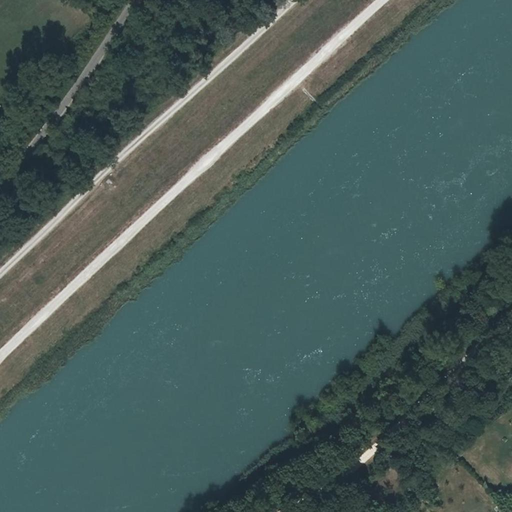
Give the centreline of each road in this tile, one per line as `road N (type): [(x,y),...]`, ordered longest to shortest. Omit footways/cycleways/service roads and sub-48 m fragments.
road 1 (track): [(0,356),(380,0)]
road 2 (track): [(296,0),(0,270)]
road 3 (unclassified): [(0,189),(135,0)]
